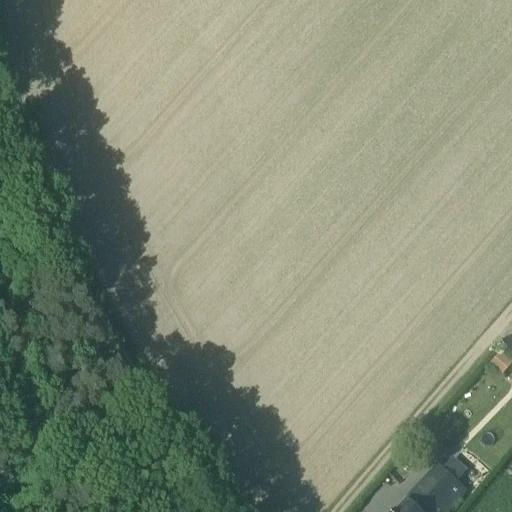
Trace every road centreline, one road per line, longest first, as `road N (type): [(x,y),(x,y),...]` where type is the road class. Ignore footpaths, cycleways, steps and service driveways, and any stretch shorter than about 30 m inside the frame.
road 1 (track): [(229,511),(71,283),(37,210),(0,90)]
road 2 (track): [(334,511),(511,312)]
road 3 (track): [(28,511),(28,452),(0,268)]
